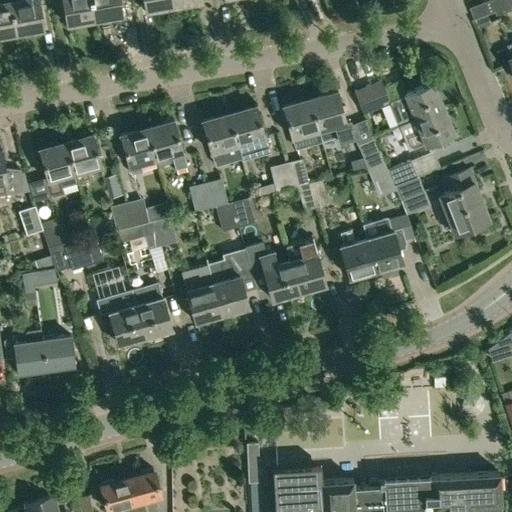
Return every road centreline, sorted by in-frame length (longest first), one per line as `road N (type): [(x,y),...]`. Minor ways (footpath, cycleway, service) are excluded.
road 1 (tertiary): [(0,460),(403,351),(474,321),(511,290)]
road 2 (residential): [(0,106),(455,26)]
